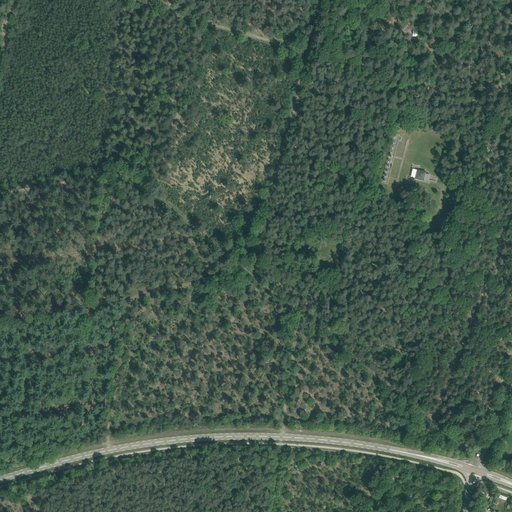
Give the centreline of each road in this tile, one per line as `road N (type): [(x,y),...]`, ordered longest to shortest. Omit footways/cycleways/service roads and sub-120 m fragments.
road 1 (secondary): [(0,480),(106,450),(204,437),(325,439),(437,459)]
road 2 (track): [(243,268),(128,298),(110,450)]
road 3 (track): [(306,50),(249,273)]
road 4 (track): [(503,113),(306,50)]
road 5 (track): [(302,318),(147,189)]
road 6 (track): [(273,511),(302,318)]
road 7 (track): [(408,403),(466,227)]
road 8 (track): [(306,50),(136,0)]
road 9 (track): [(147,189),(124,174),(101,172),(0,191)]
road 10 (track): [(302,318),(408,403)]
